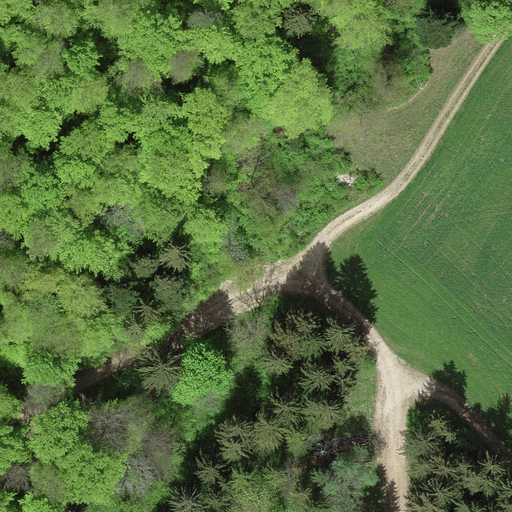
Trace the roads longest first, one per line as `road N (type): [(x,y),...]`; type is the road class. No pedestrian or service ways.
road 1 (track): [(306,271),(220,302),(145,349),(0,419)]
road 2 (track): [(306,271),(335,226),(413,170),(511,18)]
road 3 (track): [(511,460),(446,395),(400,372)]
road 4 (track): [(392,511),(400,372)]
road 5 (track): [(400,372),(306,271)]
